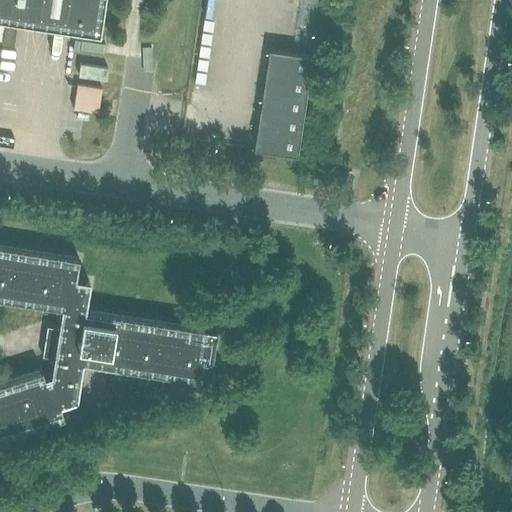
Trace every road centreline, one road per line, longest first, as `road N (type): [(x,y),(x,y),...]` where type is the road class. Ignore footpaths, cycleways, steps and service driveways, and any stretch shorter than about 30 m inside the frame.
road 1 (unclassified): [(428,0),(349,511)]
road 2 (unclassified): [(428,511),(501,0)]
